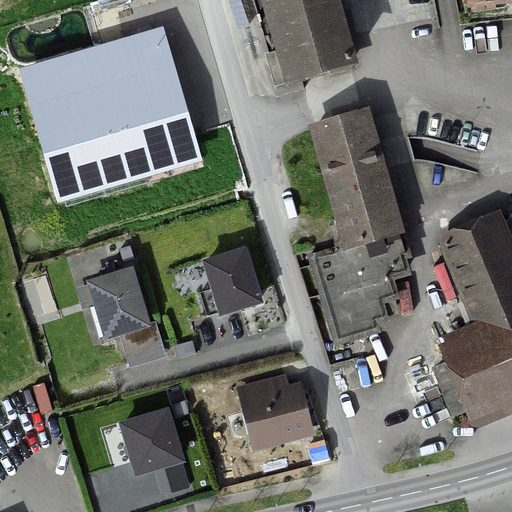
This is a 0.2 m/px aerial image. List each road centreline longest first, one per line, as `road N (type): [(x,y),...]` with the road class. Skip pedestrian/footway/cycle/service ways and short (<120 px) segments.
road 1 (residential): [(210,0),(361,505)]
road 2 (unknown): [(245,117),(414,78)]
